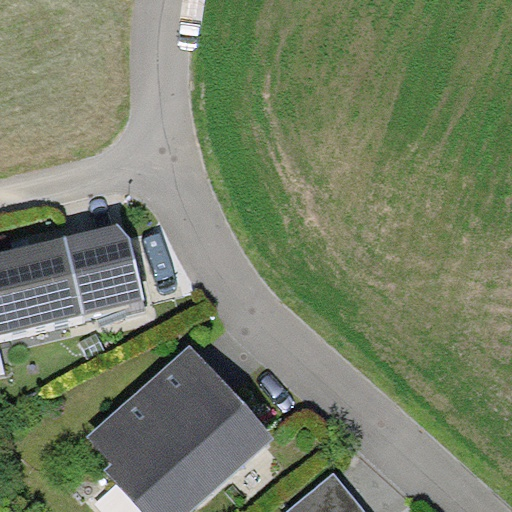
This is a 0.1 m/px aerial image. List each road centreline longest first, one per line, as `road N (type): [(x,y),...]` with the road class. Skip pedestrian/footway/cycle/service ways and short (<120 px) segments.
road 1 (residential): [(166,163),(187,224),(459,511)]
road 2 (residential): [(166,163),(0,208)]
road 3 (residential): [(174,0),(158,136),(166,163)]
